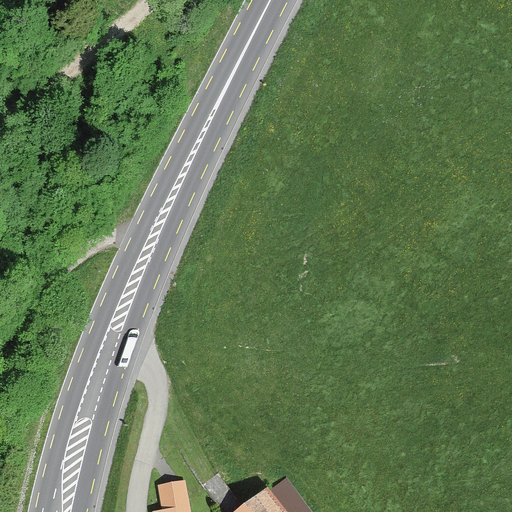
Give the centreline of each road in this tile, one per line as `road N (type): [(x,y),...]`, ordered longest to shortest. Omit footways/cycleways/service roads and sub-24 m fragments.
road 1 (primary): [(266,0),(147,248),(84,416),(58,511)]
road 2 (track): [(147,248),(115,239),(92,250),(67,266),(0,341)]
